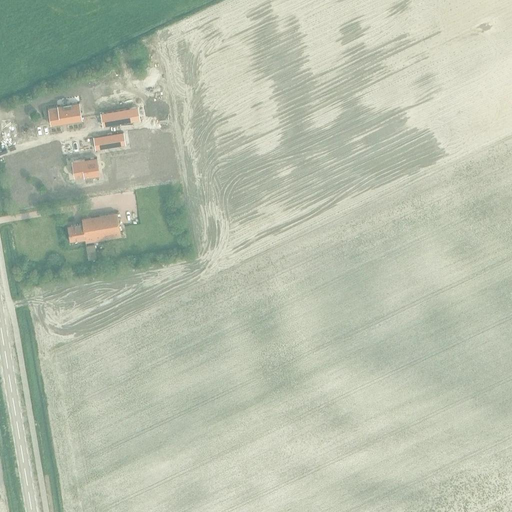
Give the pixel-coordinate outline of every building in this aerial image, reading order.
[(54,103),(135,94),(133,76),(52,85),(54,103)] [(58,107),(47,109),(50,124),(82,118),(79,102),(58,105),(58,107)] [(101,113),(103,125),(139,119),(137,107),(101,113)] [(93,137),(95,149),(125,144),(123,132),(93,137)] [(94,156),(70,160),(72,175),(82,173),(82,175),(97,172),(94,156)] [(117,192),(118,175),(92,174),(91,191),(117,192)] [(83,239),(84,243),(120,237),(116,213),(80,220),(81,224),(67,227),(69,241),(83,239)] [(85,248),(87,260),(96,259),(94,246),(85,248)]
